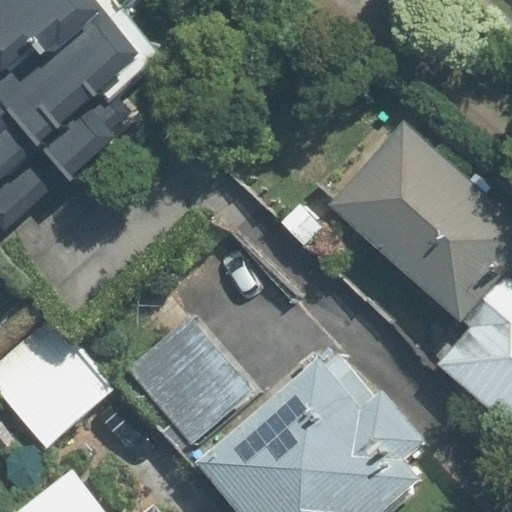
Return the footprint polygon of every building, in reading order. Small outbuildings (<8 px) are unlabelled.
[(0,0),(0,180),(15,196),(60,153),(89,184),(162,115),(138,91),(172,58),(116,0),(0,0)] [(511,200),(428,122),(347,210),(471,325),(470,326),(478,333),(454,360),(511,414),(511,200)] [(199,316),(137,369),(181,419),(170,428),(216,479),(222,474),(256,511),(423,511),(448,489),(427,466),(451,444),(349,346),(336,360),(321,348),(271,395),(199,316)] [(67,332),(2,393),(14,406),(0,419),(0,437),(19,458),(44,435),(61,453),(125,392),(67,332)] [(122,511),(87,465),(31,511),(173,511),(171,511),(122,511)]
